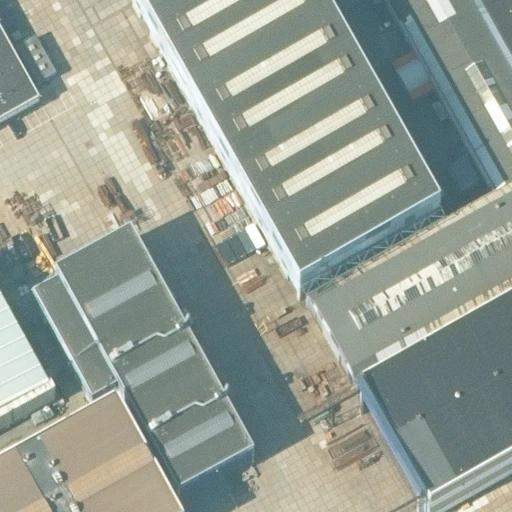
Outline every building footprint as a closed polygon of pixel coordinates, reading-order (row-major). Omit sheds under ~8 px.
[(135,0),(129,4),(300,308),(440,231),(325,19),(314,0),(135,0)] [(511,0),(381,0),(409,49),(445,113),(493,203),(440,231),(300,308),(417,511),(448,511),(511,476),(511,0)] [(8,17),(0,21),(0,126),(37,106),(0,38),(0,36),(15,28),(8,17)] [(36,89),(56,79),(34,40),(14,51),(36,89)] [(459,193),(477,186),(468,162),(450,169),(459,193)] [(253,463),(130,243),(55,285),(57,289),(34,303),(92,407),(116,394),(177,505),(253,463)] [(0,313),(0,433),(54,403),(50,394),(46,396),(0,313)] [(0,511),(171,511),(116,411),(0,475),(0,511)]
